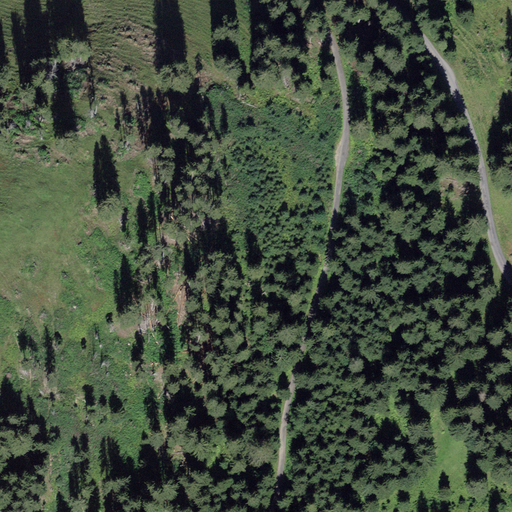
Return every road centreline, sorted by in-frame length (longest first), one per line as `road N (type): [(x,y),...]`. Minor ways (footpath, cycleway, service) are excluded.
road 1 (track): [(308,0),(334,43),(343,140),(333,229),(285,402),(281,464),(266,511)]
road 2 (unclassified): [(511,281),(489,235),(483,176),(458,102),(416,30),(385,0)]
